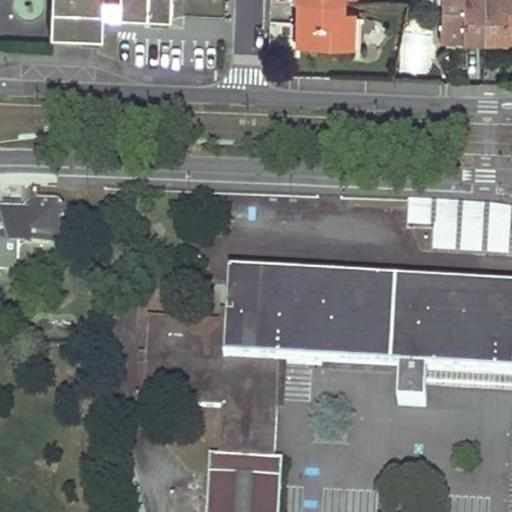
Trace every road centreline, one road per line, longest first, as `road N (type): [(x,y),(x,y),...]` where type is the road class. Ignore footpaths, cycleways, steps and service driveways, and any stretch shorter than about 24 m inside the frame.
road 1 (tertiary): [(0,157),(486,167),(511,174)]
road 2 (tertiary): [(511,105),(245,96)]
road 3 (tertiary): [(245,96),(0,88)]
